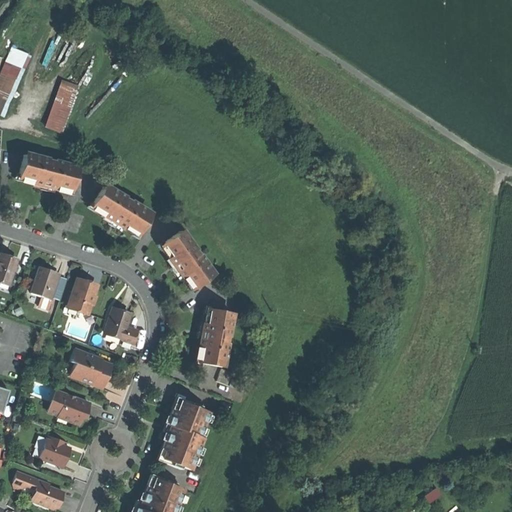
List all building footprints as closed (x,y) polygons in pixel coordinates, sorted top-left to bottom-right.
[(11,46),(0,75),(0,113),(7,116),(30,53),(11,46)] [(63,133),(79,84),(62,78),(45,127),(63,133)] [(22,151),(16,172),(31,176),(31,179),(41,182),(54,185),(55,182),(70,186),(75,165),(68,163),(69,160),(52,156),(52,157),(46,156),(47,154),(29,150),(28,152),(22,151)] [(100,181),(89,200),(103,208),(101,210),(112,216),(122,222),(124,220),(137,227),(148,208),(142,205),(143,203),(128,194),(128,196),(122,192),(122,191),(108,182),(106,184),(100,181)] [(177,225),(160,238),(169,251),(167,252),(173,261),(181,271),(183,270),(193,282),(210,269),(206,263),(208,262),(198,248),(196,249),(193,244),(194,243),(183,229),(181,231),(177,225)] [(7,254),(0,251),(0,276),(9,280),(16,257),(7,254)] [(46,266),(37,263),(30,289),(40,292),(42,293),(43,291),(51,293),(57,274),(58,272),(50,270),(51,267),(46,266)] [(65,276),(57,274),(51,293),(59,296),(65,276)] [(85,278),(76,275),(67,304),(78,307),(86,309),(95,281),(85,278)] [(0,284),(6,287),(9,280),(0,276),(0,284)] [(49,300),(51,293),(43,291),(42,293),(40,292),(37,302),(49,306),(51,300),(49,300)] [(229,307),(208,303),(205,317),(203,317),(200,329),(198,341),(201,341),(198,357),(220,360),(221,354),(224,354),(227,337),(225,336),(226,330),(227,330),(231,313),(228,312),(229,307)] [(76,312),(78,307),(67,304),(66,309),(76,312)] [(121,308),(112,304),(104,327),(122,333),(126,323),(130,310),(121,308)] [(137,326),(126,323),(122,333),(121,336),(133,340),(137,326)] [(93,351),(73,344),(68,357),(73,359),(69,372),(102,384),(106,372),(110,360),(92,354),(93,351)] [(220,362),(218,369),(230,373),(232,366),(220,362)] [(228,379),(230,373),(218,369),(215,375),(228,379)] [(246,378),(230,373),(228,379),(244,385),(246,378)] [(88,399),(56,387),(53,395),(50,396),(51,400),(48,408),(57,412),(68,415),(67,417),(78,421),(81,412),(83,413),(86,405),(88,399)] [(190,400),(178,396),(175,404),(172,403),(166,419),(169,420),(172,421),(169,428),(167,427),(160,444),(164,445),(161,453),(172,457),(181,461),(190,464),(202,432),(199,431),(204,417),(211,420),(216,406),(209,404),(208,407),(199,403),(190,400)] [(66,421),(67,417),(68,415),(57,412),(56,417),(66,421)] [(63,437),(48,432),(47,435),(46,435),(39,454),(63,462),(66,453),(70,444),(66,442),(62,441),(63,437)] [(34,452),(39,454),(46,435),(41,433),(34,452)] [(34,488),(37,479),(14,471),(10,484),(15,489),(27,494),(30,487),(34,488)] [(165,477),(154,473),(151,481),(147,480),(142,496),(144,497),(142,504),(139,503),(135,502),(131,511),(172,511),(183,484),(174,480),(165,477)] [(48,483),(37,479),(34,488),(36,492),(33,500),(41,503),(52,508),(56,505),(62,491),(47,485),(48,483)] [(32,503),(33,500),(29,499),(34,488),(30,487),(27,494),(25,500),(32,503)] [(430,501),(442,493),(438,487),(426,495),(430,501)]
